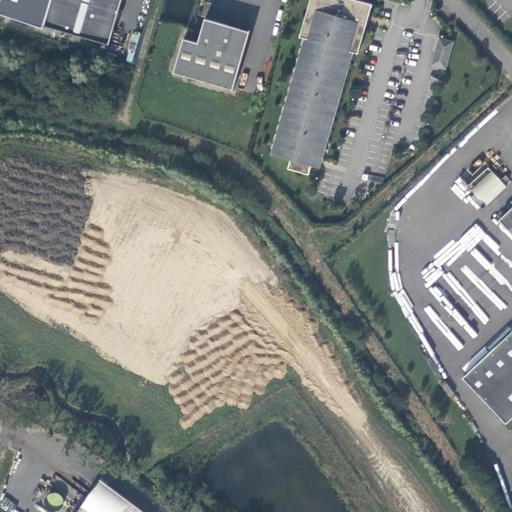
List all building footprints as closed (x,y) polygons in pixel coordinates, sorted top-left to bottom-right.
[(51,0),(44,24),(108,43),(121,0),(51,0)] [(373,4),(359,0),(314,0),(312,8),(317,10),(309,39),(275,154),(291,159),(288,168),(309,174),(312,165),(299,161),(302,152),(320,157),(351,51),(359,22),(367,24),(373,4)] [(314,0),(311,0),(301,36),(305,38),(309,39),(317,10),(312,8),(314,0)] [(184,38),(174,72),(234,89),(250,31),(205,18),(199,42),(184,38)] [(359,53),(367,24),(359,22),(351,51),(354,51),(359,53)] [(454,41),(440,37),(432,65),(446,69),(454,41)] [(309,39),(305,38),(272,154),(275,154),(309,39)] [(323,158),(354,51),(351,51),(320,157),(323,158)] [(312,165),(317,167),(320,157),(302,152),(299,161),(312,165)] [(468,186),(486,205),(507,186),(493,171),(491,173),(487,168),(468,186)] [(511,207),(499,220),(511,232),(511,330),(463,377),(506,423),(511,417),(511,207)] [(142,511),(100,480),(76,511),(142,511)]
